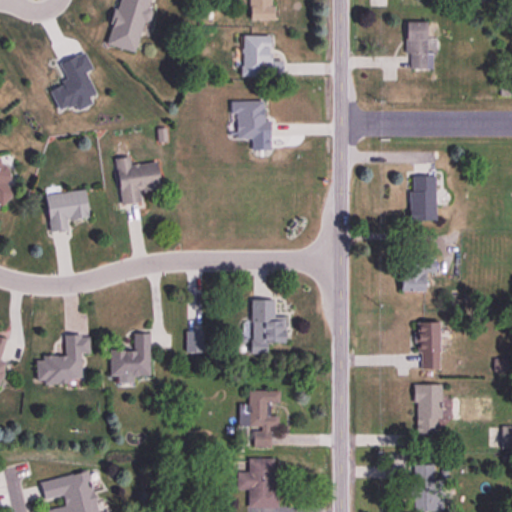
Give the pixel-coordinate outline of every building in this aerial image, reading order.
[(134,54),(147,0),(115,0),(104,46),(134,54)] [(408,71),(430,71),(431,24),(408,24),(408,71)] [(269,37),(240,38),(240,78),(279,78),(279,62),(269,62),(269,37)] [(231,140),(265,140),(265,103),(231,103),(231,140)] [(158,189),(155,162),(129,165),(128,157),(112,158),(118,204),(138,202),(137,191),(158,189)] [(0,206),(13,193),(3,184),(12,175),(0,163),(0,206)] [(408,220),(433,220),(433,177),(408,177),(408,220)] [(47,232),(66,230),(65,220),(85,217),(82,191),(43,195),(47,232)] [(399,292),(423,293),(423,273),(434,273),(434,259),(399,258),(399,292)] [(248,355),(267,355),(267,345),(284,345),(284,317),(272,317),(272,301),(249,300),(248,355)] [(416,323),(416,370),(437,370),(437,323),(416,323)] [(108,376),(147,376),(147,334),(131,334),(131,350),(108,350),(108,376)] [(34,357),(34,384),(80,383),(79,355),(88,354),(87,335),(62,336),(62,357),(34,357)] [(438,385),(413,385),(413,435),(438,435),(438,385)] [(278,392),(247,392),(247,449),(268,449),(268,428),(277,428),(277,417),(265,417),(265,404),(278,404),(278,392)] [(511,426),(499,427),(499,449),(511,448),(511,426)] [(275,459),(246,459),(246,473),(235,473),(235,491),(247,491),(247,509),(275,509),(275,459)] [(437,511),(436,466),(411,466),(411,511),(437,511)] [(96,511),(87,471),(37,482),(41,500),(60,496),(62,506),(46,510),(46,511),(96,511)]
